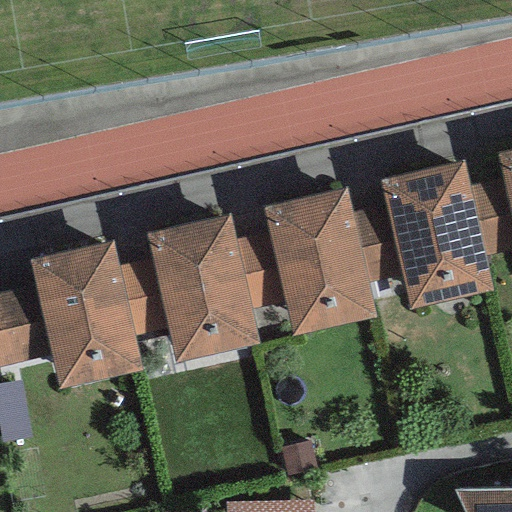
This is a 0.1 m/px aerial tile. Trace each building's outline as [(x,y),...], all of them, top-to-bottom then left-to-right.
[(511,144),(495,148),(502,175),(469,183),(485,253),(511,246),(511,144)] [(469,183),(463,156),(379,175),(385,202),(353,209),(368,279),(403,271),(411,304),(492,286),(485,253),(469,183)] [(353,209),(346,183),(262,202),(268,228),(236,235),(252,304),(287,296),(294,330),(376,312),(368,279),(353,209)] [(236,235),(231,210),(145,229),(151,256),(120,263),(136,333),(169,325),(176,357),(260,338),(252,304),(236,235)] [(120,263),(114,236),(28,256),(35,286),(0,293),(0,362),(51,351),(58,382),(143,363),(136,333),(120,263)] [(511,511),(511,487),(457,489),(467,511),(511,511)]
